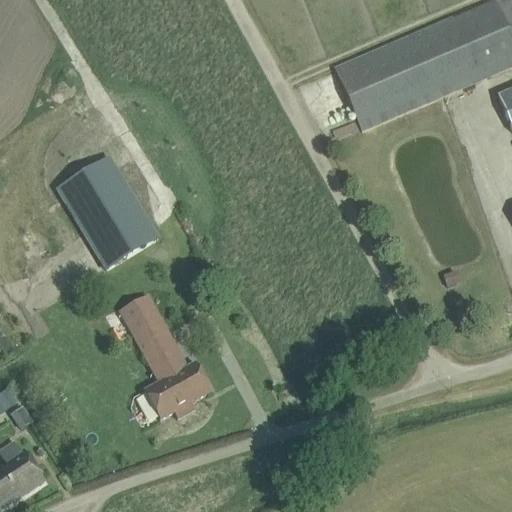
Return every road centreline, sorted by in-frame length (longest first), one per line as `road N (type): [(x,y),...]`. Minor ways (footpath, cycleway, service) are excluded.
road 1 (track): [(271,437),(113,130),(32,0)]
road 2 (unclassified): [(51,511),(511,361)]
road 3 (track): [(438,384),(230,0)]
